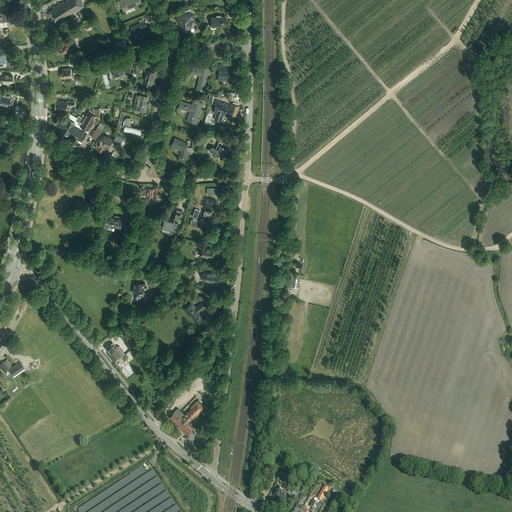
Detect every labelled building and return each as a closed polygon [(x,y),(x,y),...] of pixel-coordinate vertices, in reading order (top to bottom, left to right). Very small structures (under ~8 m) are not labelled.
[(63,20),(71,15),(71,14),(74,13),(75,13),(83,8),(81,3),(82,2),(83,2),(81,0),(66,0),(55,7),(55,9),(50,12),(56,22),(61,19),(63,20)] [(121,5),(124,11),(142,3),(140,0),(128,0),(126,1),(125,0),(120,0),(119,1),(117,2),(118,6),(121,5)] [(1,14),(0,13),(0,27),(7,27),(7,25),(15,24),(14,15),(6,15),(6,14),(1,14)] [(185,14),(177,18),(182,32),(186,31),(186,32),(189,32),(190,29),(193,28),(192,25),(196,15),(189,13),(188,15),(186,16),(185,14)] [(218,17),(211,17),(212,27),(227,26),(227,16),(223,16),(223,15),(218,15),(218,17)] [(145,21),(130,27),(134,34),(142,31),(145,38),(156,33),(153,26),(148,28),(145,21)] [(70,49),(73,49),(72,41),(75,41),(75,36),(66,37),(66,42),(67,42),(67,43),(59,44),(59,45),(59,49),(60,48),(60,53),(63,53),(63,54),(67,54),(67,53),(70,52),(70,49)] [(112,62),(106,63),(108,68),(112,67),(114,75),(131,71),(129,63),(126,63),(125,60),(113,63),(112,62)] [(219,64),(218,80),(232,80),(232,79),(233,78),(232,78),(232,68),(225,68),(226,65),(219,64)] [(200,68),(193,67),(191,74),(199,76),(197,89),(205,91),(209,67),(201,66),(200,68)] [(63,78),(72,77),(74,77),(74,71),(71,71),(71,69),(62,69),(63,73),(62,73),(62,77),(63,77),(63,78)] [(142,79),(141,82),(147,84),(147,86),(151,87),(151,85),(152,85),(155,73),(146,71),(144,79),(142,79)] [(0,85),(1,85),(1,82),(11,82),(12,75),(0,74),(0,85)] [(218,97),(219,92),(211,91),(210,96),(208,103),(212,104),(213,97),(218,97)] [(0,93),(0,103),(8,106),(9,104),(12,104),(13,99),(10,98),(10,96),(0,93)] [(139,95),(137,95),(133,109),(145,112),(147,104),(145,104),(147,97),(139,95)] [(192,105),(181,101),(179,108),(190,111),(187,121),(198,125),(200,119),(198,118),(203,103),(193,100),(192,105)] [(215,106),(213,111),(217,113),(216,115),(215,119),(221,121),(222,117),(223,115),(228,116),(227,119),(235,121),(239,107),(232,104),(231,106),(228,105),(229,104),(216,100),(214,105),(215,106)] [(67,106),(71,106),(74,107),(74,105),(75,102),(68,101),(68,102),(56,101),(56,110),(67,111),(67,106)] [(90,110),(84,119),(79,116),(78,118),(68,113),(64,120),(60,117),(56,124),(63,128),(61,131),(68,135),(70,132),(83,140),(97,116),(90,110)] [(126,128),(125,132),(132,134),(132,135),(133,136),(134,136),(135,136),(135,135),(139,136),(141,129),(131,127),(129,118),(127,118),(126,119),(124,120),(123,122),(123,123),(123,125),(124,127),(126,128)] [(102,130),(97,127),(92,137),(95,139),(99,133),(100,134),(102,130)] [(97,144),(95,148),(100,150),(100,151),(100,152),(101,152),(102,152),(103,151),(105,153),(107,150),(104,149),(106,145),(108,146),(109,143),(110,143),(112,141),(119,145),(123,138),(114,133),(111,139),(107,137),(107,138),(102,135),(99,140),(98,141),(96,144),(97,144)] [(206,146),(208,143),(212,135),(208,133),(204,141),(202,144),(206,146)] [(213,146),(209,149),(209,151),(222,157),(224,154),(223,153),(226,148),(224,147),(227,141),(228,142),(228,137),(222,136),(216,148),(213,146)] [(188,144),(175,138),(171,146),(181,151),(180,157),(185,158),(188,144)] [(143,189),(143,193),(145,193),(145,197),(153,197),(153,203),(157,203),(157,194),(161,194),(161,189),(143,189)] [(173,222),(164,220),(162,228),(176,231),(177,222),(177,221),(179,222),(182,211),(177,209),(174,220),(174,222),(173,222)] [(203,220),(201,220),(200,222),(196,221),(196,218),(200,211),(195,209),(192,216),(193,217),(193,220),(191,220),(190,226),(208,230),(210,222),(208,221),(210,212),(205,211),(203,220)] [(110,217),(108,225),(113,226),(113,224),(118,225),(117,228),(125,229),(128,218),(117,215),(117,216),(116,218),(110,217)] [(161,215),(156,216),(155,222),(162,224),(163,219),(161,215)] [(214,249),(202,247),(201,256),(213,258),(214,249)] [(201,275),(201,277),(201,278),(203,279),(203,281),(220,283),(221,276),(215,276),(215,273),(204,272),(204,274),(203,274),(202,274),(201,275)] [(288,287),(299,288),(300,274),(289,273),(288,287)] [(141,278),(136,277),(135,284),(134,284),(132,293),(136,293),(135,295),(136,296),(135,300),(148,302),(150,293),(143,292),(144,290),(146,290),(146,288),(144,288),(145,283),(141,282),(142,278),(141,278)] [(199,311),(206,306),(202,301),(195,307),(191,302),(183,308),(189,316),(191,314),(198,323),(199,322),(204,318),(199,311)] [(128,332),(123,336),(131,346),(136,342),(128,332)] [(113,343),(105,349),(109,353),(108,354),(114,363),(125,354),(118,346),(116,347),(113,343)] [(145,357),(142,360),(147,366),(151,363),(145,357)] [(7,359),(0,364),(0,366),(4,372),(12,366),(7,359)] [(20,361),(8,369),(14,377),(26,369),(20,361)] [(203,407),(202,406),(203,405),(198,400),(197,402),(196,401),(190,408),(191,409),(189,410),(185,414),(178,408),(174,412),(169,417),(179,427),(178,428),(185,435),(193,427),(188,423),(203,407)] [(274,495),(279,498),(284,491),(287,487),(285,485),(283,488),(284,489),(283,491),(278,487),(276,491),(277,491),(274,495)] [(332,491),(326,487),(324,492),(330,495),(332,491)] [(291,496),(284,491),(279,498),(279,499),(280,499),(279,500),(282,501),(285,503),(287,499),(292,503),(293,501),(295,500),(300,492),(296,489),(291,496)] [(302,494),(297,501),(301,504),(306,496),(302,494)]
